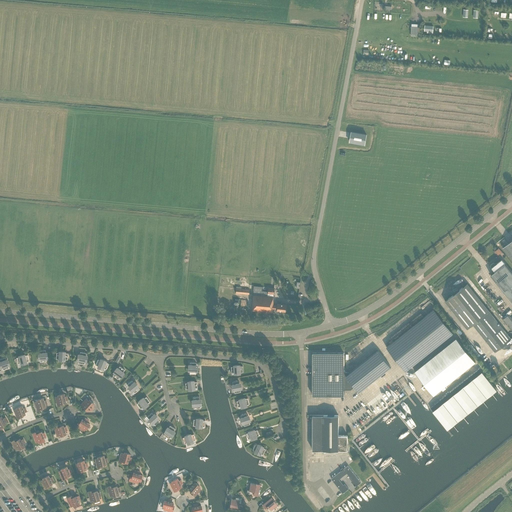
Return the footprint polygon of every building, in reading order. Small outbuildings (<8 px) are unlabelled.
[(365,144),(366,134),(351,132),(350,142),(365,144)] [(511,260),(511,240),(502,248),(511,260)] [(491,275),(511,301),(511,272),(502,259),(492,268),(495,272),(491,275)] [(511,339),(467,283),(445,301),(467,329),(473,324),(495,351),(511,339)] [(253,295),(251,311),(272,313),(272,309),(276,309),(276,310),(285,311),(285,305),(277,304),(277,305),(273,305),(273,301),(273,297),(273,294),(274,288),(268,288),(267,296),(253,295)] [(405,371),(453,333),(434,310),(386,347),(405,371)] [(476,362),(457,338),(415,371),(434,395),(476,362)] [(38,355),(38,356),(38,357),(39,359),(40,362),(46,361),(46,359),(47,359),(47,358),(47,357),(47,355),(47,354),(46,352),(45,352),(45,350),(39,350),(39,353),(38,353),(38,355)] [(56,352),(56,359),(58,359),(59,360),(60,360),(62,361),(63,360),(64,360),(65,360),(65,359),(67,359),(68,353),(65,353),(65,352),(63,351),(62,351),(61,351),(59,352),(56,352)] [(77,357),(77,358),(78,360),(78,363),(84,364),(85,361),(85,362),(86,361),(86,360),(87,359),(87,357),(86,355),(86,352),(80,351),(79,354),(78,356),(77,357)] [(344,372),(344,373),(344,390),(350,390),(354,387),(359,392),(391,367),(378,351),(350,373),(349,372),(344,372)] [(312,373),(344,373),(344,372),(344,363),(344,353),(312,353),(312,373)] [(19,357),(16,357),(18,364),(20,363),(20,364),(21,364),(23,364),(24,364),(25,363),(26,362),(27,362),(26,361),(29,361),(27,355),(25,355),(24,354),(23,354),(21,355),(20,355),(19,356),(18,356),(19,357)] [(5,357),(0,358),(0,365),(0,366),(1,367),(2,368),(3,370),(9,368),(8,365),(9,365),(9,363),(8,362),(8,361),(7,359),(6,359),(5,357)] [(97,359),(95,365),(98,366),(97,366),(99,368),(100,368),(101,369),(103,369),(104,368),(106,369),(108,363),(106,362),(106,361),(105,360),(104,360),(102,359),(100,359),(100,360),(97,359)] [(188,366),(188,368),(188,369),(188,371),(189,371),(189,374),(196,374),(196,371),(197,369),(197,368),(197,367),(197,365),(196,365),(196,362),(189,362),(189,364),(188,365),(188,366)] [(233,366),(231,366),(231,373),(233,373),(234,373),(236,374),(237,374),(238,374),(240,373),(240,372),(243,372),(242,366),(240,366),(240,365),(239,365),(237,365),(236,365),(235,365),(233,365),(233,366)] [(114,373),(112,375),(118,379),(119,377),(120,377),(121,376),(122,375),(123,374),(123,372),(125,370),(119,366),(118,368),(117,367),(117,368),(115,369),(115,370),(114,371),(114,372),(113,373),(114,373)] [(430,408),(447,429),(496,390),(491,384),(479,369),(430,408)] [(344,396),(344,390),(344,373),(312,373),(312,396),(344,396)] [(132,380),(127,384),(129,386),(128,386),(128,387),(129,389),(129,390),(130,390),(132,391),(133,391),(134,393),(139,389),(138,387),(138,386),(137,384),(137,383),(136,383),(134,382),(133,382),(132,380)] [(187,382),(185,383),(186,389),(188,389),(189,390),(190,390),(192,390),(193,390),(195,389),(195,388),(197,388),(196,381),(194,382),(194,381),(192,380),(190,381),(189,381),(188,382),(187,382)] [(232,385),(231,386),(232,388),(232,389),(233,390),(233,391),(234,390),(234,393),(240,392),(240,389),(241,389),(241,387),(241,386),(240,385),(240,383),(239,383),(238,380),(232,382),(232,384),(232,385)] [(402,391),(396,384),(392,387),(398,395),(402,391)] [(58,396),(55,397),(57,406),(63,405),(63,403),(66,402),(65,400),(68,400),(67,396),(64,397),(64,394),(58,395),(58,396)] [(192,402),(192,403),(192,404),(192,406),(193,406),(194,409),(200,408),(200,405),(201,405),(201,403),(201,402),(201,401),(200,399),(199,399),(199,396),(192,397),(193,400),(192,400),(192,402)] [(139,402),(137,404),(140,409),(142,407),(143,408),(145,407),(146,406),(147,406),(148,404),(148,403),(150,402),(146,397),(144,398),(143,398),(141,398),(140,399),(139,400),(138,401),(139,402)] [(37,401),(35,402),(37,411),(43,409),(43,407),(45,407),(45,405),(47,404),(46,400),(44,401),(43,398),(37,400),(37,401)] [(239,400),(236,401),(238,407),(240,406),(240,407),(241,407),(243,407),(244,407),(245,407),(246,406),(247,405),(249,404),(247,398),(245,399),(245,398),(244,398),(243,398),(241,398),(240,398),(239,399),(239,400)] [(380,406),(374,398),(369,402),(375,410),(380,406)] [(88,401),(86,399),(80,405),(84,410),(85,409),(87,411),(89,409),(91,411),(93,408),(92,406),(94,404),(89,400),(88,401)] [(17,409),(14,410),(17,419),(23,417),(22,415),(25,414),(24,412),(27,411),(25,408),(23,409),(22,406),(16,408),(17,409)] [(151,412),(147,417),(149,419),(148,419),(149,421),(150,422),(151,423),(152,424),(153,424),(153,423),(155,425),(159,421),(158,419),(158,418),(157,417),(157,416),(156,415),(154,414),(153,414),(151,412)] [(246,413),(240,415),(241,417),(240,418),(240,420),(241,421),(241,422),(242,424),(243,424),(244,426),(250,424),(249,422),(250,421),(250,419),(249,418),(249,417),(248,415),(247,415),(246,413)] [(338,415),(312,415),(312,450),(347,450),(347,435),(338,435),(338,415)] [(76,426),(83,431),(85,428),(86,429),(90,424),(87,422),(88,420),(85,418),(84,420),(82,419),(80,422),(79,421),(76,426)] [(193,419),(193,425),(195,426),(196,427),(197,427),(198,427),(200,427),(202,427),(202,426),(204,427),(205,420),(202,420),(202,419),(200,418),(199,418),(198,418),(196,419),(193,419)] [(54,427),(57,436),(60,435),(60,436),(66,434),(65,431),(67,430),(66,427),(64,427),(63,426),(60,426),(60,425),(54,427)] [(165,433),(164,435),(169,439),(170,436),(171,437),(171,436),(173,435),(173,434),(174,433),(174,431),(175,428),(170,425),(168,427),(167,427),(166,429),(165,429),(165,431),(164,432),(164,433),(165,433)] [(248,432),(246,433),(248,439),(250,438),(250,439),(251,439),(253,439),(254,439),(255,438),(256,437),(257,437),(256,436),(259,436),(257,429),(254,430),(252,430),(251,430),(250,430),(248,431),(248,432)] [(32,434),(36,442),(39,441),(39,442),(45,440),(43,437),(46,436),(44,433),(42,434),(41,432),(38,433),(38,432),(32,434)] [(185,437),(182,437),(184,444),(187,443),(189,443),(190,443),(191,443),(193,441),(195,440),(193,434),(191,435),(191,434),(190,434),(188,434),(187,434),(186,435),(185,436),(184,436),(185,437)] [(16,439),(11,442),(16,450),(18,448),(19,450),(24,447),(23,444),(25,443),(23,439),(21,440),(20,439),(17,440),(16,439)] [(255,444),(252,450),(254,451),(256,453),(257,453),(258,454),(260,454),(260,453),(263,455),(265,449),(263,448),(263,447),(262,446),(261,445),(260,445),(258,444),(257,444),(257,445),(255,444)] [(124,454),(121,453),(118,462),(121,462),(122,461),(127,463),(128,461),(130,462),(131,458),(129,457),(130,454),(124,452),(124,454)] [(98,458),(95,459),(97,468),(100,467),(100,466),(106,464),(105,462),(107,462),(107,458),(104,459),(104,456),(98,457),(98,458)] [(78,463),(75,464),(78,473),(81,472),(80,471),(86,469),(85,467),(88,467),(87,463),(85,463),(84,460),(78,462),(78,463)] [(361,482),(348,465),(331,479),(343,493),(348,489),(345,485),(344,486),(339,479),(347,473),(353,481),(352,482),(355,487),(361,482)] [(62,470),(59,471),(62,480),(65,479),(65,477),(70,475),(69,473),(71,472),(70,469),(68,469),(67,467),(61,469),(62,470)] [(131,478),(130,477),(129,480),(138,483),(138,480),(140,481),(142,475),(139,474),(140,472),(136,471),(135,473),(133,472),(131,478)] [(43,479),(41,481),(45,489),(47,487),(47,486),(52,483),(51,482),(53,481),(52,477),(50,478),(48,475),(43,478),(43,479)] [(170,483),(174,492),(177,490),(176,489),(181,486),(180,484),(183,483),(181,480),(179,481),(177,478),(172,481),(173,482),(170,483)] [(190,488),(189,489),(193,493),(192,494),(195,496),(200,489),(198,487),(199,486),(195,482),(192,485),(191,483),(188,486),(190,488)] [(255,484),(251,483),(249,491),(247,490),(246,493),(252,494),(252,492),(254,492),(253,495),(258,496),(260,485),(256,484),(255,484)] [(120,491),(119,488),(117,488),(116,486),(111,488),(110,486),(107,487),(110,496),(113,495),(113,497),(119,495),(118,492),(120,491)] [(97,493),(97,491),(91,493),(91,491),(88,492),(90,501),(93,500),(94,501),(99,500),(98,497),(101,496),(100,492),(97,493)] [(73,496),(67,498),(68,500),(69,502),(70,505),(70,506),(73,505),(74,507),(79,505),(78,500),(80,500),(79,496),(76,496),(74,497),(73,496)] [(230,504),(230,508),(241,510),(242,505),(238,505),(239,503),(241,504),(242,498),(236,497),(235,500),(231,499),(231,504),(230,504)] [(274,501),(271,498),(262,505),(265,509),(268,506),(269,508),(267,509),(269,511),(272,511),(275,510),(274,508),(277,505),(274,501)] [(173,503),(171,502),(172,500),(168,499),(167,501),(164,500),(163,506),(164,507),(164,509),(172,511),(173,509),(172,508),(173,503)]
